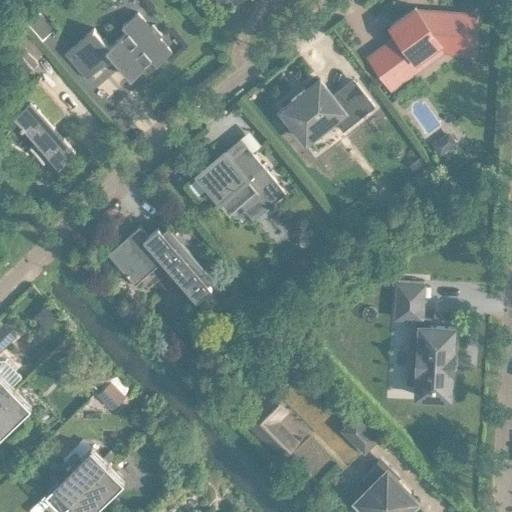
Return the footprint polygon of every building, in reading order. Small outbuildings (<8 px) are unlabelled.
[(440,40),(467,42),(470,4),(426,0),(418,7),(413,0),(404,0),(385,14),(393,25),(364,46),(387,77),(418,55),(413,49),(435,34),(440,40)] [(147,14),(144,16),(132,2),(117,15),(122,20),(104,35),(89,17),(60,42),(82,67),(107,45),(126,67),(147,49),(151,54),(166,41),(154,27),(156,25),(147,14)] [(12,28),(0,39),(0,43),(17,62),(31,49),(12,28)] [(63,103),(64,102),(34,67),(33,68),(34,69),(19,82),(24,88),(10,101),(13,104),(0,123),(0,125),(23,141),(24,140),(22,139),(27,134),(39,149),(40,148),(39,146),(45,141),(54,153),(70,139),(48,113),(62,101),(63,103)] [(338,120),(370,95),(351,71),(330,88),(315,69),(277,98),(301,129),(328,108),(338,120)] [(444,121),(427,133),(435,145),(452,132),(444,121)] [(219,140),(193,162),(214,187),(212,189),(224,203),(225,203),(225,202),(236,193),(240,199),(256,186),(264,195),(281,181),(241,134),(226,147),(219,140)] [(416,146),(404,155),(412,165),(424,155),(416,146)] [(134,214),(103,241),(130,273),(131,273),(130,271),(157,248),(192,289),(206,276),(202,271),(206,268),(207,268),(161,215),(156,219),(154,225),(154,226),(149,231),(134,214)] [(411,384),(445,386),(449,317),(424,315),(424,308),(417,307),(419,274),(392,273),(390,307),(408,308),(407,316),(415,316),(414,339),(404,338),(402,360),(412,360),(411,384)] [(220,288),(231,301),(243,290),(232,277),(220,288)] [(0,313),(0,336),(12,325),(0,313)] [(0,386),(10,376),(9,375),(18,367),(2,351),(0,350),(0,386)] [(93,377),(104,366),(93,355),(82,366),(93,377)] [(106,369),(97,378),(112,393),(121,384),(106,369)] [(10,376),(0,386),(0,419),(27,393),(10,376)] [(270,386),(239,415),(272,451),(294,430),(275,409),(283,401),(270,386)] [(339,418),(359,438),(370,427),(351,407),(339,418)] [(48,473),(64,490),(103,452),(87,435),(48,473)] [(390,467),(391,466),(376,450),(360,465),(367,473),(359,481),(358,497),(368,507),(363,511),(394,511),(392,510),(405,497),(405,481),(390,467)] [(103,452),(64,490),(81,506),(119,468),(103,452)]
